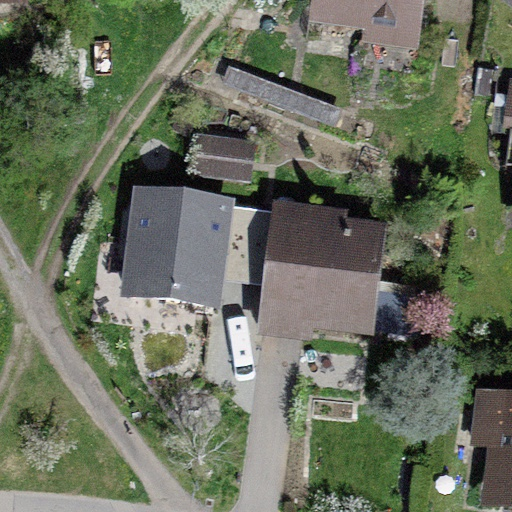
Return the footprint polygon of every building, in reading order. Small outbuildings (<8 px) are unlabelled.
[(0,0),(0,21),(10,20),(6,0),(0,0)] [(301,0),(296,41),(398,53),(404,0),(301,0)] [(38,40),(40,59),(61,58),(59,38),(38,40)] [(511,106),(491,249),(511,252),(511,106)] [(241,151),(184,148),(182,190),(238,193),(241,151)] [(371,234),(261,221),(246,344),(356,357),(371,234)] [(511,511),(511,416),(479,413),(469,511),(511,511)]
